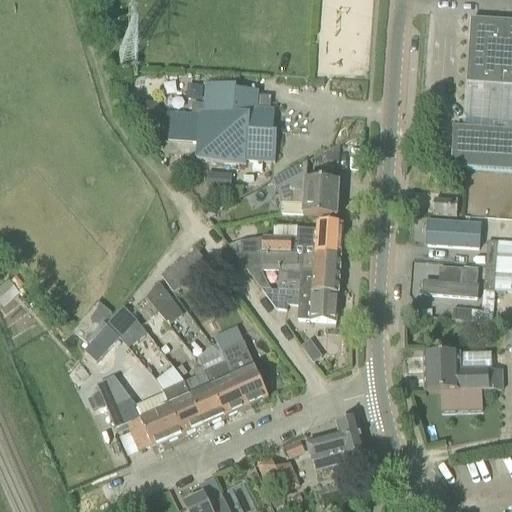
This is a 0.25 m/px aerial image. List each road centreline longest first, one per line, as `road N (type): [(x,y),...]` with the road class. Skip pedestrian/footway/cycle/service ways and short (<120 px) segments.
road 1 (unclassified): [(381,394),(377,326),(402,0)]
road 2 (unclassified): [(96,511),(330,406)]
road 3 (unclassified): [(330,406),(180,203)]
